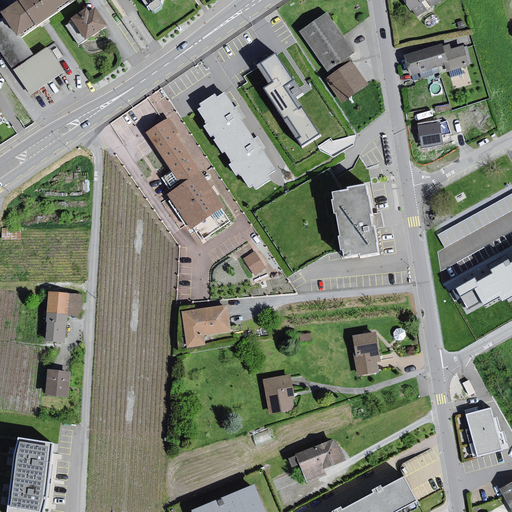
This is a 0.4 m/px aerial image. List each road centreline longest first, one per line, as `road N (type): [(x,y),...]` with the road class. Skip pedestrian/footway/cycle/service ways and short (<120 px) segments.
road 1 (residential): [(82,511),(99,142),(90,121)]
road 2 (primary): [(90,121),(269,0)]
road 3 (primary): [(245,0),(84,109)]
road 4 (residential): [(408,186),(378,0)]
road 5 (residential): [(436,368),(408,186)]
road 6 (residential): [(458,511),(436,368)]
